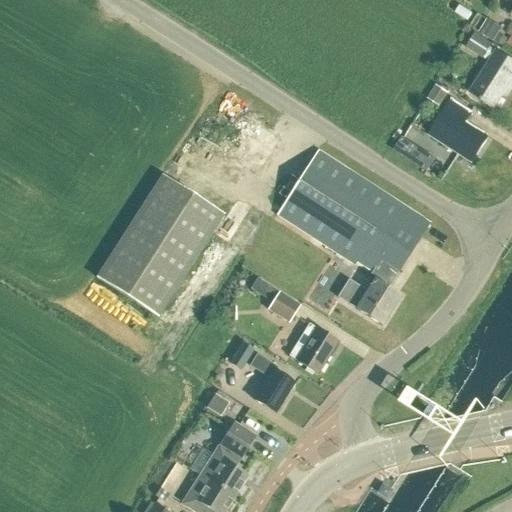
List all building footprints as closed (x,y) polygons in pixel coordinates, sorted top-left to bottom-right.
[(469,0),(465,16),(480,20),(485,0),(469,0)] [(487,23),(480,34),(494,42),(499,34),(500,32),(487,23)] [(446,41),(463,46),(467,33),(450,28),(446,41)] [(499,34),(494,42),(503,48),(504,46),(508,39),(499,34)] [(474,36),(466,48),(482,59),(490,46),(474,36)] [(507,99),(511,92),(511,59),(497,50),(469,94),(495,111),(504,97),(507,99)] [(435,89),(428,100),(439,107),(446,96),(435,89)] [(472,164),(489,138),(467,124),(474,113),(453,99),(429,137),(472,164)] [(82,159),(99,130),(79,118),(62,148),(82,159)] [(404,140),(396,153),(412,163),(420,150),(404,140)] [(384,289),(386,290),(397,273),(398,274),(429,225),(318,152),(277,216),(374,279),(368,290),(379,297),(384,289)] [(153,171),(189,181),(194,164),(159,153),(153,171)] [(159,320),(225,217),(162,177),(97,280),(159,320)] [(290,325),(302,305),(258,279),(251,290),(272,303),(267,311),(290,325)] [(379,297),(368,290),(365,293),(347,281),(336,298),(381,327),(399,298),(386,290),(384,289),(379,297)] [(242,308),(235,318),(254,331),(261,321),(242,308)] [(234,309),(221,309),(222,322),(235,321),(234,309)] [(308,325),(303,334),(288,358),(317,376),(337,344),(308,325)] [(372,335),(364,345),(377,355),(385,345),(372,335)] [(241,373),(255,351),(244,344),(230,366),(241,373)] [(209,348),(199,364),(207,369),(217,353),(209,348)] [(274,415),(294,385),(276,373),(278,369),(258,356),(250,368),(268,379),(254,402),(274,415)] [(176,395),(151,440),(166,448),(191,404),(176,395)] [(214,395),(206,409),(220,418),(228,404),(214,395)] [(201,477),(234,498),(247,478),(235,470),(255,439),(237,428),(227,443),(224,441),(201,477)] [(225,511),(234,498),(201,477),(182,506),(192,511),(225,511)] [(387,502),(393,493),(383,487),(377,496),(387,502)] [(160,491),(155,498),(165,504),(169,497),(160,491)]
